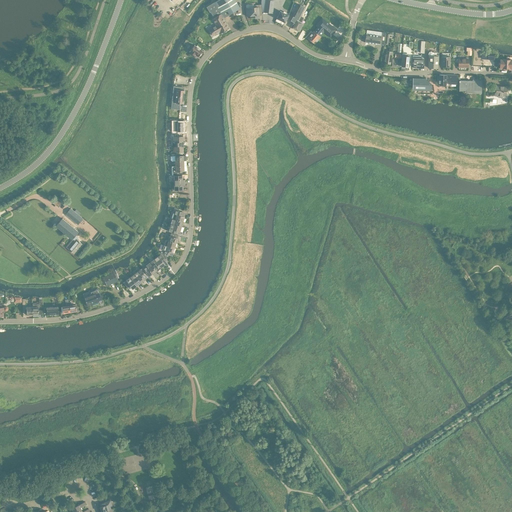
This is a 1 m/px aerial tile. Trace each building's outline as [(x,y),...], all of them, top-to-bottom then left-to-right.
[(240,8),(235,0),(219,0),(215,3),(224,18),(240,8)] [(262,0),(262,12),(273,14),(274,0),(262,0)] [(262,15),(261,5),(254,6),(254,8),(246,9),(247,17),(250,16),(250,18),(259,17),(259,18),(260,18),(259,16),(262,15)] [(304,24),(301,22),(304,18),(301,16),(306,8),(300,5),(291,21),(294,22),(291,27),(299,32),(304,24)] [(285,23),(288,15),(280,11),(276,19),(285,23)] [(213,33),(214,35),(220,31),(221,34),(229,29),(221,14),(213,19),(216,25),(211,29),(212,31),(213,33)] [(331,25),(325,19),(308,38),(315,44),(323,35),(337,47),(344,38),(341,36),(340,37),(338,39),(339,39),(338,41),(326,31),(331,25)] [(381,36),(366,34),(365,43),(384,46),(385,37),(385,33),(381,33),(381,36)] [(198,57),(203,51),(195,46),(190,52),(195,56),(196,55),(198,57)] [(386,51),(384,64),(390,65),(393,49),(389,49),(389,52),(386,51)] [(494,60),(500,60),(500,56),(494,56),(494,53),(488,53),(488,52),(482,52),(482,59),(488,60),(488,59),(494,60)] [(450,67),(450,57),(452,57),(452,53),(450,53),(442,53),(441,67),(450,67)] [(402,56),(401,66),(409,67),(410,57),(402,56)] [(438,69),(438,57),(428,56),(428,63),(429,64),(429,68),(438,69)] [(413,58),(412,67),(423,68),(424,59),(413,58)] [(392,67),(401,68),(401,63),(401,61),(393,60),(392,67)] [(459,84),(459,76),(439,75),(439,87),(446,87),(446,84),(448,84),(448,83),(459,84)] [(430,90),(430,84),(425,80),(414,79),(414,89),(430,90)] [(460,81),(459,91),(482,92),(482,83),(476,83),(476,82),(466,81),(460,81)] [(495,86),(495,89),(487,88),(485,95),(487,95),(486,102),(493,102),(494,95),(498,95),(498,97),(502,98),(502,96),(507,96),(507,95),(508,95),(508,92),(507,92),(508,87),(495,86)] [(179,87),(174,87),(172,105),(180,106),(180,104),(183,104),(185,91),(178,90),(179,87)] [(184,166),(176,166),(172,166),(172,175),(171,175),(171,176),(174,175),(180,175),(180,171),(184,171),(184,166)] [(182,183),(174,183),(175,188),(172,188),(172,193),(179,193),(179,190),(183,190),(182,183)] [(65,214),(66,215),(78,225),(83,218),(70,208),(65,214)] [(175,213),(173,219),(183,222),(185,217),(183,216),(184,213),(175,210),(175,213)] [(56,226),(64,232),(75,241),(69,249),(75,253),(82,244),(74,237),(79,232),(63,218),(56,226)] [(181,227),(171,223),(168,231),(175,233),(176,230),(180,232),(181,227)] [(169,241),(176,243),(178,238),(177,238),(178,235),(172,233),(171,236),(170,236),(169,241)] [(164,244),(175,248),(176,243),(169,241),(165,240),(164,244)] [(163,253),(161,255),(165,260),(167,258),(168,253),(171,254),(172,252),(173,253),(175,248),(164,244),(163,244),(161,249),(163,250),(162,251),(162,252),(163,253)] [(155,259),(154,259),(161,268),(165,265),(163,261),(165,260),(161,255),(159,256),(160,258),(156,261),(155,259)] [(154,259),(151,262),(157,271),(161,268),(154,259)] [(157,271),(151,262),(146,265),(143,268),(149,276),(150,276),(147,273),(150,271),(153,274),(157,271)] [(135,274),(136,276),(141,283),(145,280),(145,279),(147,277),(145,274),(145,275),(141,269),(135,274)] [(105,277),(109,285),(117,281),(114,275),(117,273),(115,270),(113,272),(113,273),(105,277)] [(135,274),(131,277),(137,286),(141,283),(136,276),(135,274)] [(137,286),(131,277),(130,277),(132,280),(128,283),(126,281),(124,282),(128,287),(130,286),(133,289),(137,286)] [(98,301),(101,300),(96,287),(90,289),(91,292),(83,295),(87,306),(98,302),(98,301)] [(39,315),(40,315),(40,313),(39,313),(39,308),(43,308),(42,299),(39,299),(40,303),(33,303),(33,315),(39,315)] [(68,301),(70,312),(77,311),(76,305),(70,306),(69,301),(68,301)] [(0,316),(4,316),(4,310),(6,311),(8,310),(8,309),(8,308),(7,306),(6,306),(4,306),(4,307),(4,308),(0,307),(0,316)] [(99,504),(101,511),(111,509),(110,506),(112,505),(110,500),(99,504)] [(85,502),(82,503),(71,508),(73,511),(76,511),(81,509),(80,507),(86,504),(85,502)]
